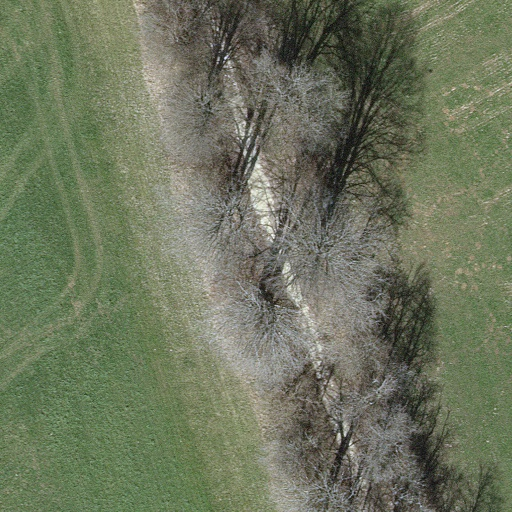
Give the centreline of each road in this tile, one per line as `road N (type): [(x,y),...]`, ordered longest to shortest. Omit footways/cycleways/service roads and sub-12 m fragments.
road 1 (track): [(180,0),(352,511)]
road 2 (track): [(473,511),(447,412),(460,351),(511,325)]
